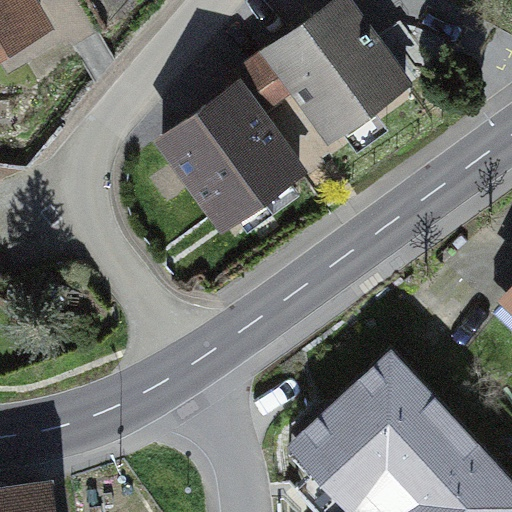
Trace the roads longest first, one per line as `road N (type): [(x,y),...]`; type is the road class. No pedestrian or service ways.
road 1 (residential): [(188,368),(109,236),(90,172),(111,127),(221,0)]
road 2 (tertiary): [(188,368),(511,135)]
road 3 (tertiary): [(0,434),(99,414),(188,368)]
road 4 (residential): [(188,368),(235,455),(239,511)]
